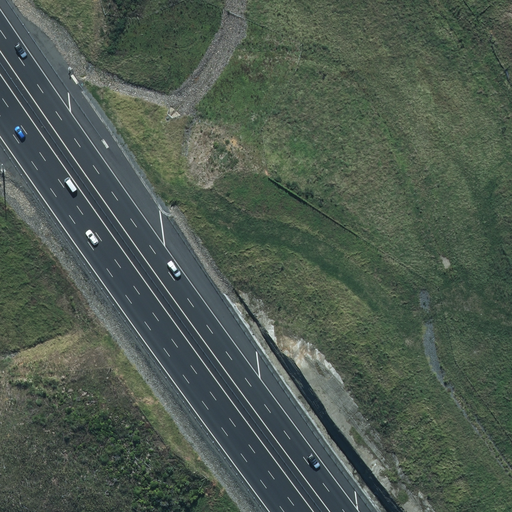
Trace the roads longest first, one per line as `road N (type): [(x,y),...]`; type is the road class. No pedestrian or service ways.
road 1 (motorway): [(0,19),(178,280),(351,511)]
road 2 (motorway): [(303,511),(0,97)]
